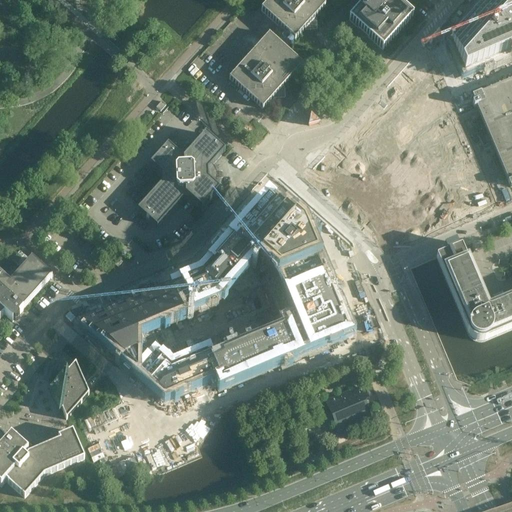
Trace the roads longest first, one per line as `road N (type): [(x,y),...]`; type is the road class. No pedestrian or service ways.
road 1 (unclassified): [(0,380),(81,295),(192,247),(280,154)]
road 2 (secondary): [(436,430),(234,511)]
road 3 (unclassified): [(280,154),(344,128),(421,42)]
road 4 (unclassified): [(455,423),(385,263)]
road 5 (unclassified): [(372,270),(436,430)]
road 6 (unclassified): [(385,263),(511,211)]
road 7 (secondary): [(327,511),(444,461)]
